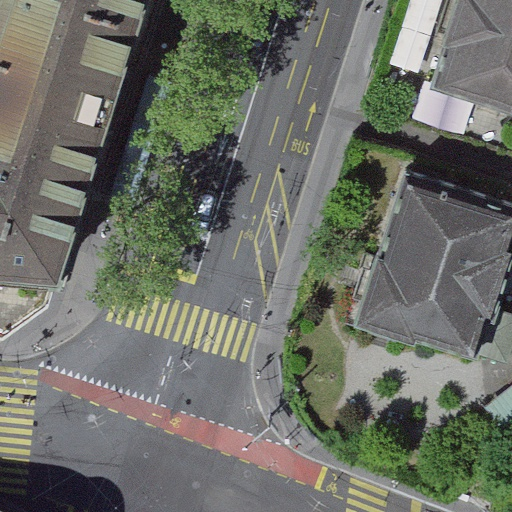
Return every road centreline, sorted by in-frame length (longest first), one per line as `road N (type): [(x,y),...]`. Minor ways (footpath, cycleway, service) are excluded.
road 1 (tertiary): [(165,484),(199,329),(303,0)]
road 2 (secondary): [(0,439),(165,484)]
